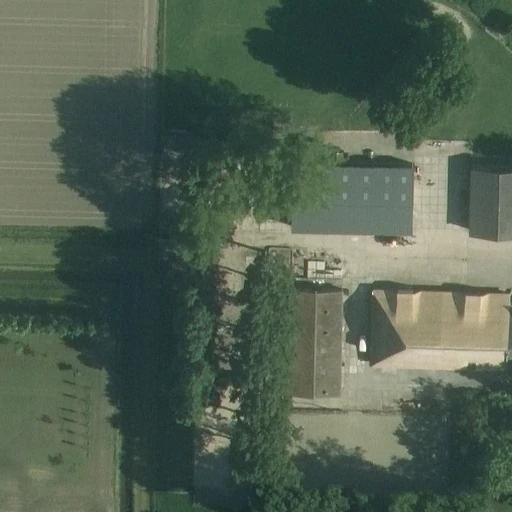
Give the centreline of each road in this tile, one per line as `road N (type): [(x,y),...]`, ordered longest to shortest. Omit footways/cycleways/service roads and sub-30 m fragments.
road 1 (track): [(143,511),(149,260),(0,256)]
road 2 (track): [(458,241),(459,142),(483,77),(497,0)]
